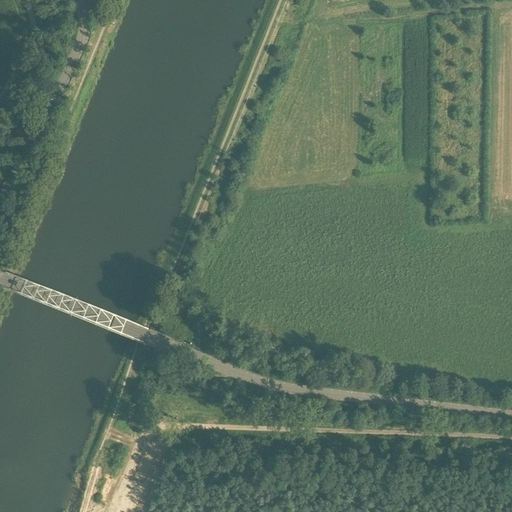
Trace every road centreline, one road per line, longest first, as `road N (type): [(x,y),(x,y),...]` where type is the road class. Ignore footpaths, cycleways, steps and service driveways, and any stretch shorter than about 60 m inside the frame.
road 1 (unclassified): [(511,415),(261,382),(0,279)]
road 2 (unclassified): [(116,511),(141,440),(163,426),(511,439)]
road 3 (unclassified): [(0,205),(79,47),(78,0)]
road 4 (track): [(348,22),(511,2)]
